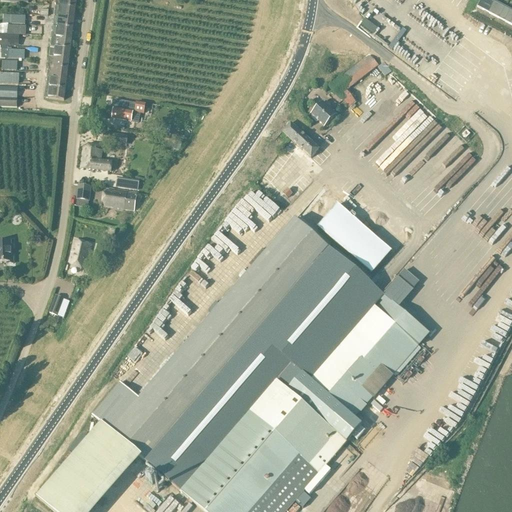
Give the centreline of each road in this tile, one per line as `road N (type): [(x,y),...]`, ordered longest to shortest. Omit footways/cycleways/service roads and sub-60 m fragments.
road 1 (tertiary): [(0,508),(279,100),(313,0)]
road 2 (unclassified): [(0,407),(50,290),(86,0)]
road 3 (unknown): [(312,15),(332,20),(455,104)]
